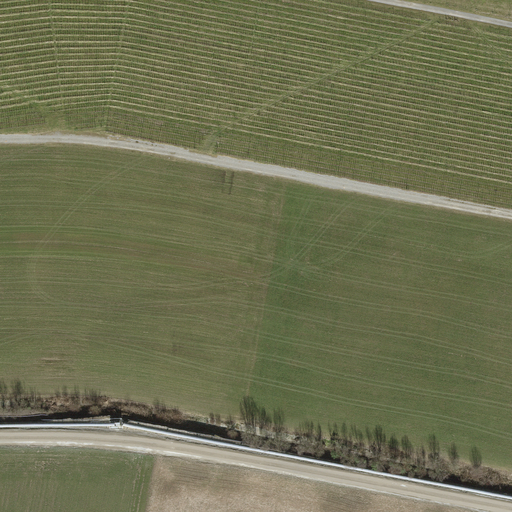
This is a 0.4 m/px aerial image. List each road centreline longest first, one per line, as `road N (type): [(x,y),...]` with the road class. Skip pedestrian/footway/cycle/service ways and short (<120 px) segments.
road 1 (track): [(511,215),(115,140),(0,137)]
road 2 (track): [(511,509),(158,440),(0,435)]
road 3 (track): [(511,22),(391,0)]
